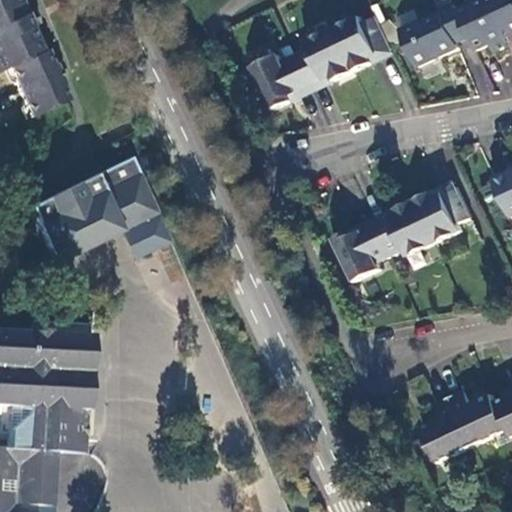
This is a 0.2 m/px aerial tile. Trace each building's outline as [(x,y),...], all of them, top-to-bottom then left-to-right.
[(29,117),(66,101),(59,86),(63,84),(61,79),(57,69),(54,64),(49,65),(43,51),(39,53),(28,28),(37,24),(34,18),(31,11),(21,15),(15,0),(0,0),(0,70),(6,68),(29,117)] [(511,0),(470,0),(473,5),(460,11),(472,38),(479,51),(492,45),(496,53),(511,45),(511,41),(510,37),(511,36),(511,0)] [(472,38),(460,11),(457,6),(402,32),(419,68),(460,49),(458,44),(472,38)] [(372,59),(394,49),(380,18),(366,24),(363,18),(336,31),(356,73),(375,64),(372,59)] [(336,83),(356,73),(336,31),(310,43),(313,49),(299,56),(314,88),(334,78),(336,83)] [(292,98),(314,88),(299,56),(285,63),(282,57),(255,70),(275,112),(294,103),(292,98)] [(50,267),(153,219),(127,162),(92,179),(100,196),(67,213),(81,244),(47,260),(50,267)] [(511,214),(511,171),(495,179),(511,214)] [(92,179),(24,211),(47,260),(81,244),(67,213),(100,196),(92,179)] [(462,225),(474,219),(459,187),(438,197),(437,193),(417,203),(437,245),(465,232),(462,225)] [(410,257),(437,245),(417,203),(398,211),(400,216),(379,226),(393,257),(407,250),(410,257)] [(380,263),(393,257),(379,226),(357,236),(355,232),(337,240),(356,282),(383,270),(380,263)] [(0,511),(1,511),(2,506),(29,507),(49,508),(52,456),(80,457),(85,339),(0,334),(0,408),(3,409),(2,452),(0,452),(0,511)] [(508,431),(511,439),(511,379),(511,380),(511,381),(511,394),(495,403),(508,431)] [(470,404),(465,392),(452,398),(474,446),(508,431),(495,403),(491,395),(470,404)] [(474,446),(452,398),(437,405),(443,418),(422,428),(438,462),(474,446)]
